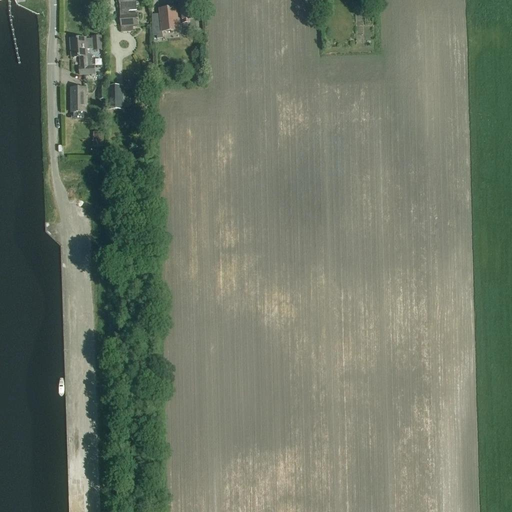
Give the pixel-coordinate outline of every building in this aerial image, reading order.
[(138,15),(129,15),(129,11),(137,11),(137,6),(139,6),(138,0),(118,0),(119,7),(120,7),(121,16),(120,16),(121,28),(139,27),(138,15)] [(174,0),(175,4),(180,3),(180,9),(160,11),(161,15),(152,16),(154,41),(158,40),(163,40),(163,33),(179,31),(179,26),(196,24),(195,16),(197,16),(196,12),(194,12),(193,2),(195,2),(195,0),(174,0)] [(93,76),(92,67),(91,56),(88,56),(87,51),(101,50),(100,38),(93,39),(93,41),(85,41),(85,40),(71,41),(72,59),(80,59),(81,69),(80,69),(80,77),(93,76)] [(144,67),(144,79),(153,79),(152,66),(144,67)] [(99,97),(107,97),(106,87),(98,87),(99,97)] [(108,111),(124,111),(123,87),(108,87),(108,111)] [(86,90),(72,90),(72,114),(87,114),(86,90)] [(93,133),(93,147),(105,147),(105,133),(93,133)]
